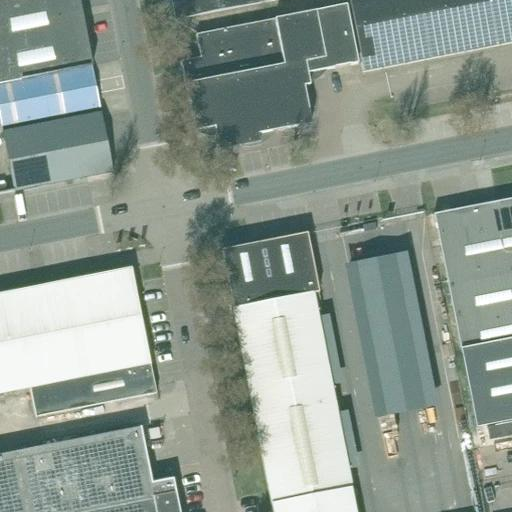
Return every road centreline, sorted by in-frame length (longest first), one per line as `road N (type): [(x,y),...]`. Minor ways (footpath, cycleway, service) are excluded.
road 1 (unclassified): [(161,206),(511,140)]
road 2 (unclassified): [(225,511),(161,206)]
road 3 (unclassified): [(161,206),(124,0)]
road 4 (unclassified): [(0,236),(161,206)]
